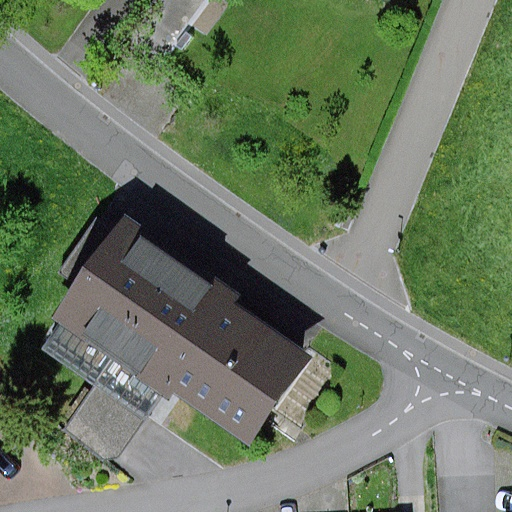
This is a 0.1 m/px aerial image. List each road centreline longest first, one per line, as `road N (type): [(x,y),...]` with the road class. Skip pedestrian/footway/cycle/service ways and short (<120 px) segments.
road 1 (residential): [(366,309),(164,181),(0,46)]
road 2 (residential): [(366,309),(486,0)]
road 3 (residential): [(511,399),(446,369),(366,309)]
